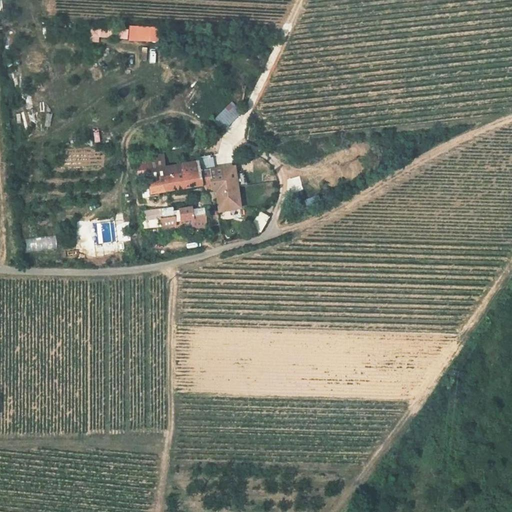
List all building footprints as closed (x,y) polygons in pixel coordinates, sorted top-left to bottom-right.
[(158,42),(158,26),(128,26),(128,41),(158,42)] [(128,32),(107,28),(105,36),(126,40),(128,32)] [(231,102),(213,119),(223,130),(241,113),(231,102)] [(163,156),(146,158),(148,170),(164,168),(163,156)] [(138,171),(148,170),(146,158),(137,159),(138,171)] [(200,172),(213,171),(211,158),(198,160),(198,162),(200,172)] [(200,172),(198,162),(182,165),(183,176),(178,177),(177,173),(172,174),(172,177),(167,178),(164,168),(148,170),(151,196),(159,195),(204,188),(205,191),(216,189),(219,211),(240,208),(234,168),(213,171),(200,172)] [(183,176),(182,165),(164,168),(167,178),(172,177),(172,174),(177,173),(178,177),(183,176)] [(181,211),(183,222),(192,221),(193,229),(207,227),(205,212),(193,214),(192,210),(181,211)] [(174,212),(176,223),(183,222),(181,211),(174,212)] [(260,232),(269,217),(259,212),(250,227),(260,232)] [(110,221),(91,224),(95,245),(114,241),(110,221)] [(55,236),(25,238),(26,250),(55,249),(55,236)]
